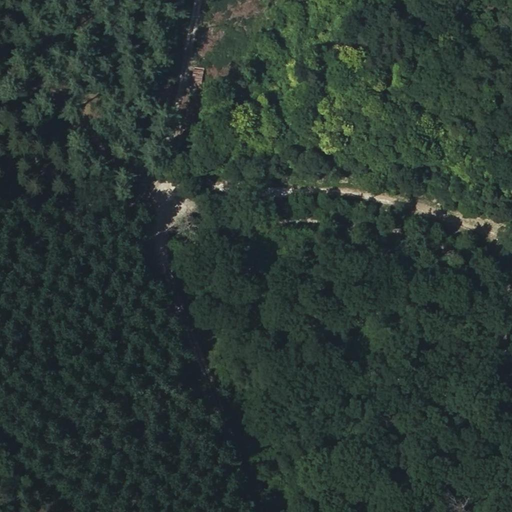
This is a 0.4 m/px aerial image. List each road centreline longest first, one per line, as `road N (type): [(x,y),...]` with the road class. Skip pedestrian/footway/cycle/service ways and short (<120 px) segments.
road 1 (track): [(264,511),(157,241),(158,204),(180,139),(205,0)]
road 2 (track): [(157,229),(324,238),(415,255),(511,310)]
